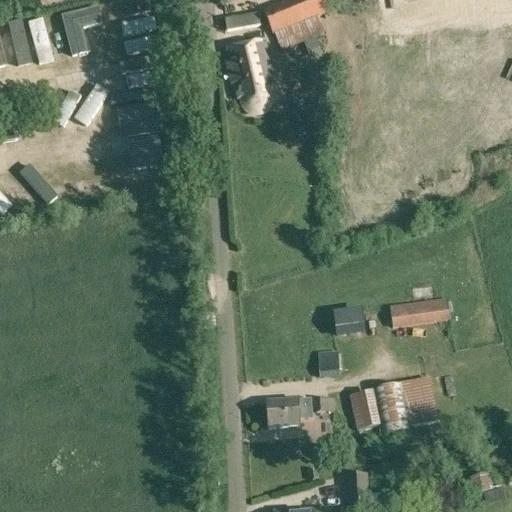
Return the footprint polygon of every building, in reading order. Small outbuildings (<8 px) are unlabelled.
[(324,0),(296,0),(264,13),(273,36),(330,14),(324,0)] [(269,99),(268,93),(275,92),(264,43),(224,52),(235,101),(241,99),(243,105),(244,109),(247,112),(251,114),(255,116),(259,115),(263,114),(266,111),(269,107),(270,103),(269,101),(269,99)] [(390,310),(393,329),(450,321),(448,302),(390,310)] [(335,317),(337,336),(367,332),(365,314),(335,317)] [(337,355),(318,356),(320,379),(339,378),(337,355)] [(372,392),(383,438),(411,432),(410,429),(436,422),(426,379),(372,392)] [(351,400),(358,431),(379,426),(372,395),(351,400)] [(316,402),(317,414),(334,413),(333,401),(316,402)] [(299,420),(304,420),(304,422),(313,421),(312,402),(268,404),(269,431),(300,429),(299,420)] [(312,450),(313,457),(313,462),(327,461),(326,456),(325,449),(312,450)] [(476,496),(494,491),(489,476),(472,481),(476,496)] [(368,509),(369,477),(348,477),(347,509),(368,509)]
